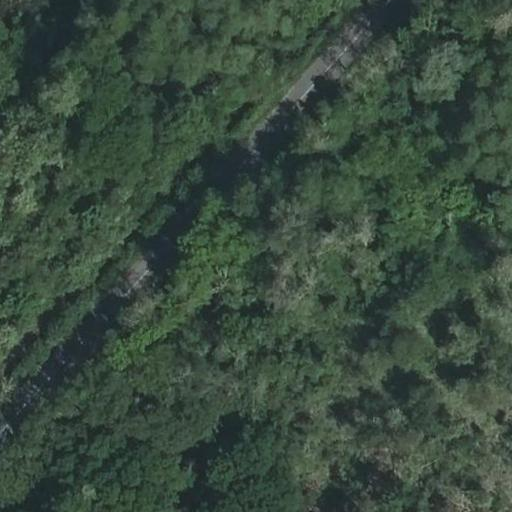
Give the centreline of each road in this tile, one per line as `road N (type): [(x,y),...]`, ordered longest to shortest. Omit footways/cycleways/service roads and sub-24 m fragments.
road 1 (unclassified): [(386,0),(0,433)]
road 2 (track): [(343,0),(0,359)]
